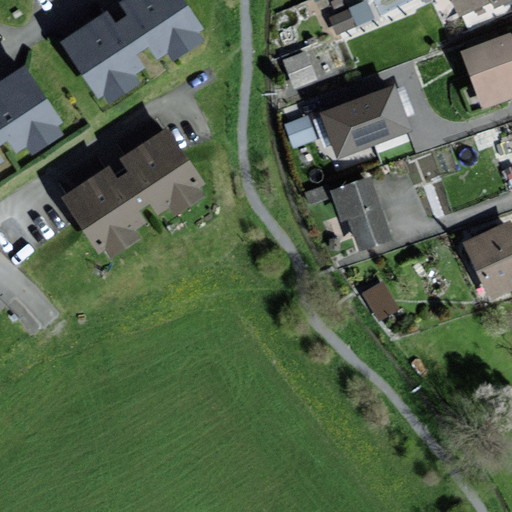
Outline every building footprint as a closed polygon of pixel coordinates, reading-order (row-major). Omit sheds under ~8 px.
[(127,18),(121,22),(115,26),(108,14),(61,43),(98,102),(104,97),(110,107),(140,88),(135,78),(145,72),(137,59),(142,55),(151,50),(159,63),(168,57),(173,65),(203,47),(197,37),(204,32),(183,0),(127,0),(119,5),(127,18)] [(507,0),(455,0),(462,13),(488,0),(492,0),(496,6),(507,0)] [(355,28),(347,13),(331,21),(340,37),(355,28)] [(511,94),(511,35),(466,53),(486,104),(511,94)] [(307,56),(288,63),(297,87),(315,81),(307,56)] [(0,162),(2,162),(0,158),(0,144),(7,140),(16,153),(25,147),(30,155),(60,136),(54,126),(60,122),(25,65),(0,80),(0,162)] [(341,106),(323,113),(340,158),(412,131),(395,86),(377,93),(359,100),(341,106)] [(309,119),(286,129),(293,146),(316,136),(309,119)] [(128,172),(123,176),(117,180),(109,168),(62,197),(99,256),(106,251),(112,261),(142,242),(136,233),(146,226),(138,213),(144,209),(152,204),(160,217),(170,211),(175,219),(204,201),(198,191),(205,187),(169,129),(120,160),(128,172)] [(391,239),(370,179),(333,191),(343,219),(350,217),(356,235),(360,249),(391,239)] [(329,197),(325,186),(308,193),(312,204),(329,197)] [(511,294),(511,224),(465,245),(491,304),(511,294)] [(362,287),(376,316),(398,306),(384,276),(362,287)]
